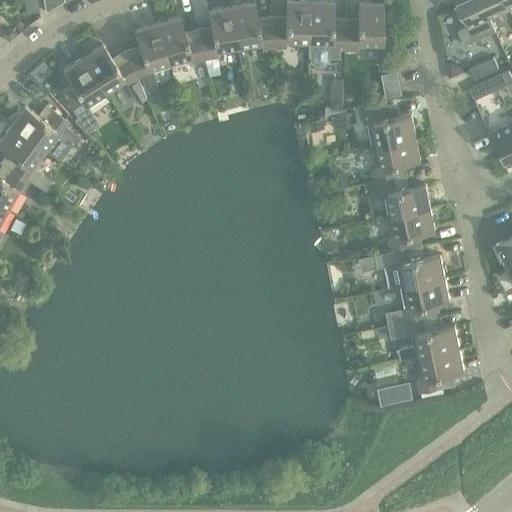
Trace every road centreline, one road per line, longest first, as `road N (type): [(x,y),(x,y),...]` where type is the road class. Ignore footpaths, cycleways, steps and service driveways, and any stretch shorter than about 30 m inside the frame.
road 1 (residential): [(465,210),(417,0)]
road 2 (residential): [(497,369),(465,210)]
road 3 (residential): [(0,76),(65,25),(116,0)]
